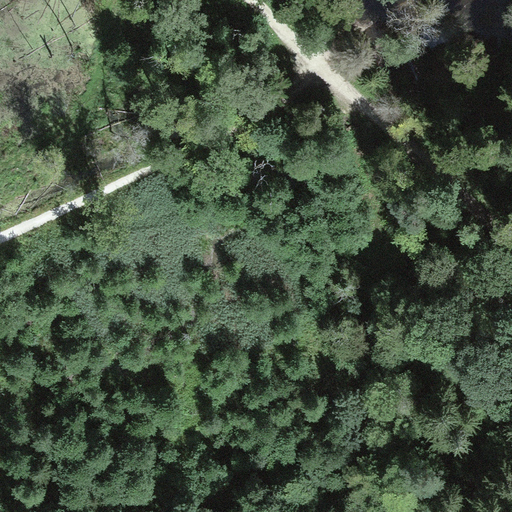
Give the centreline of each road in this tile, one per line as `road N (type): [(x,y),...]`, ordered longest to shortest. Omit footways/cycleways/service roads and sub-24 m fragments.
road 1 (track): [(326,85),(0,243)]
road 2 (track): [(326,85),(511,243)]
road 3 (track): [(240,0),(326,85)]
